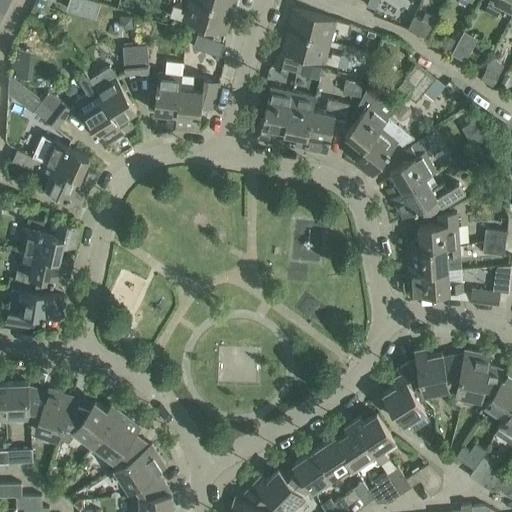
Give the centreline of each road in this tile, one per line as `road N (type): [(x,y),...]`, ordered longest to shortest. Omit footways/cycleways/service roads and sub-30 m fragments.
road 1 (residential): [(223,158),(178,153),(130,172),(103,230),(76,355)]
road 2 (residential): [(381,314),(367,222),(352,192),(306,173),(223,158)]
road 3 (residential): [(381,314),(376,341),(344,388),(204,469)]
road 4 (residential): [(204,469),(173,409),(140,378),(76,355)]
road 5 (residential): [(223,158),(264,0)]
road 6 (residential): [(511,335),(474,316),(381,314)]
